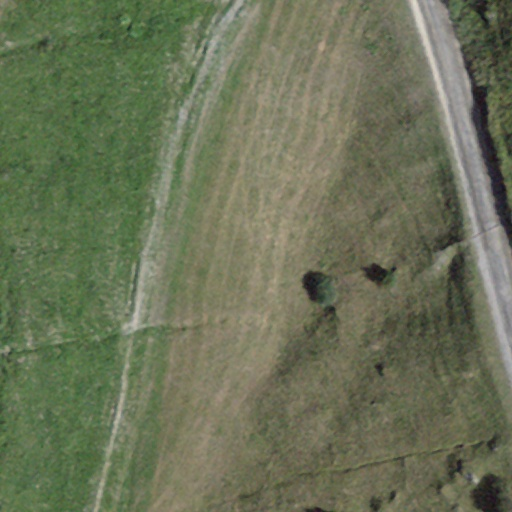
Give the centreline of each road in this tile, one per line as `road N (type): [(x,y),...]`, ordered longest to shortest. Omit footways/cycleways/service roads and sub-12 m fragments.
road 1 (track): [(85,511),(125,327),(151,141),(222,0)]
road 2 (track): [(511,297),(435,0)]
